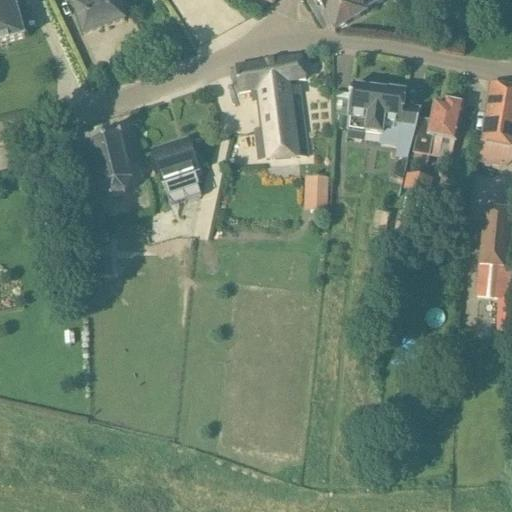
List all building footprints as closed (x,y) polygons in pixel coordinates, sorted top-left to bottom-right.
[(0,0),(0,46),(25,39),(16,9),(22,8),(19,0),(0,0)] [(71,0),(84,38),(126,23),(118,0),(71,0)] [(314,0),(335,34),(365,16),(364,15),(388,0),(314,0)] [(304,83),(301,60),(236,68),(239,96),(252,94),(253,105),(258,104),(261,131),(254,132),(258,164),(307,158),(298,84),(304,83)] [(511,90),(491,86),(480,144),(511,149),(511,90)] [(387,94),(351,89),(347,121),(348,121),(346,133),(382,139),(383,133),(399,135),(395,159),(408,161),(420,118),(403,116),(406,95),(402,94),(401,91),(393,90),(391,93),(387,92),(387,94)] [(427,169),(429,159),(451,164),(455,144),(456,144),(464,108),(446,104),(445,107),(435,105),(431,124),(420,122),(413,156),(415,156),(412,167),(427,169)] [(132,185),(120,135),(117,136),(90,143),(90,142),(86,143),(99,193),(111,200),(125,197),(132,185)] [(188,142),(151,155),(162,189),(165,188),(169,199),(199,188),(195,177),(200,176),(188,142)] [(18,153),(5,156),(9,168),(22,165),(18,153)] [(428,195),(431,181),(411,177),(408,191),(428,195)] [(329,181),(304,180),(304,214),(328,215),(329,181)] [(38,228),(52,224),(46,200),(32,204),(38,228)] [(511,213),(485,211),(479,271),(477,301),(498,303),(496,334),(511,334),(511,213)] [(400,215),(392,248),(417,253),(424,220),(400,215)] [(74,333),(65,334),(66,346),(75,345),(74,333)]
